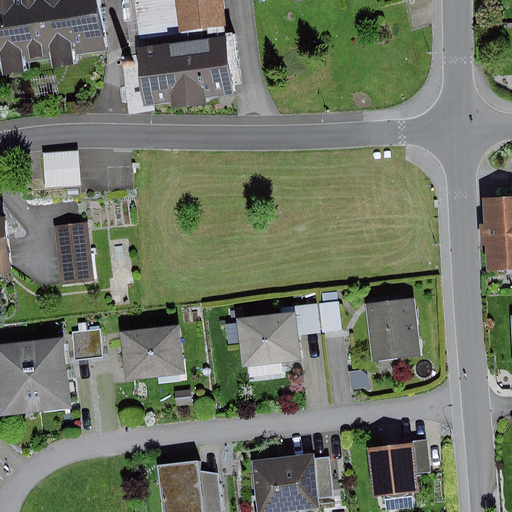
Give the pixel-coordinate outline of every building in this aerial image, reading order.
[(108,0),(0,0),(0,67),(13,65),(14,74),(37,71),(36,63),(63,59),(64,69),(86,65),(84,55),(116,50),(108,0)] [(142,0),(149,50),(238,39),(232,0),(142,0)] [(238,39),(149,50),(151,56),(123,59),(130,114),(156,111),(155,106),(183,102),(184,109),(219,105),(218,98),(244,95),(238,39)] [(82,154),(46,156),(47,192),(84,190),(82,154)] [(511,197),(481,199),(482,224),(477,224),(478,247),(484,247),(485,271),(511,269),(511,197)] [(0,277),(22,275),(15,216),(7,217),(0,207),(0,277)] [(91,224),(57,227),(63,284),(97,281),(91,224)] [(420,299),(371,304),(376,360),(426,355),(420,299)] [(341,303),(323,305),(326,332),(345,330),(341,303)] [(284,309),(284,316),(301,313),(304,336),(323,333),(319,304),(284,309)] [(284,316),(245,320),(250,367),(306,360),(304,336),(301,313),(284,316)] [(185,327),(127,335),(134,381),(191,373),(185,327)] [(102,329),(74,332),(79,363),(109,358),(102,329)] [(70,339),(36,343),(43,413),(78,409),(70,339)] [(43,413),(36,343),(0,347),(8,417),(43,413)] [(369,371),(351,373),(353,391),(371,388),(369,371)] [(193,390),(178,391),(179,406),(194,405),(193,390)] [(419,442),(419,444),(422,473),(434,472),(431,441),(419,442)] [(419,444),(375,449),(380,496),(425,492),(422,473),(419,444)] [(320,454),(257,461),(262,511),(302,511),(303,511),(326,508),(325,498),(321,460),(320,454)] [(333,458),(321,460),(325,498),(336,497),(333,458)] [(204,462),(166,467),(170,511),(224,511),(220,474),(205,472),(204,462)]
